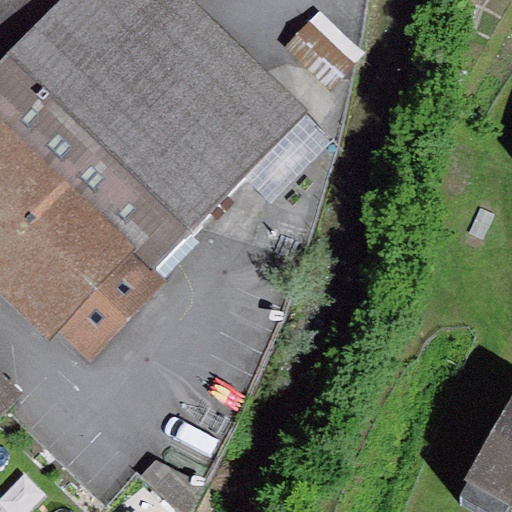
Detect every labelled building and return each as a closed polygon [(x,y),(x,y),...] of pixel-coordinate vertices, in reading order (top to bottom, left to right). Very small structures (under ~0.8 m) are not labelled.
[(0,67),(0,299),(48,346),(58,335),(86,362),(166,280),(156,271),(305,118),(183,0),(0,0),(0,51),(8,59),(0,67)] [(322,15),(284,52),(326,94),(364,57),(322,15)] [(0,420),(22,399),(0,377),(0,420)] [(511,511),(511,408),(467,487),(511,511)] [(157,461),(142,479),(175,511),(190,511),(206,486),(157,461)]
